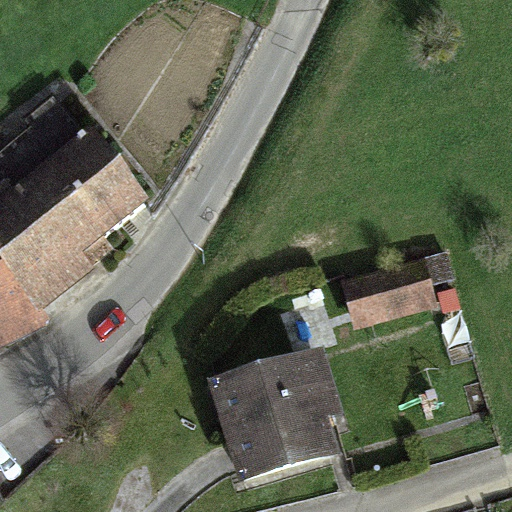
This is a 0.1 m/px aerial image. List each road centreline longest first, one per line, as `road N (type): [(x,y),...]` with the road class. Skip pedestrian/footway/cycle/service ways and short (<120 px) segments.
road 1 (unclassified): [(0,397),(113,312),(193,215),(300,0)]
road 2 (track): [(392,511),(511,473)]
